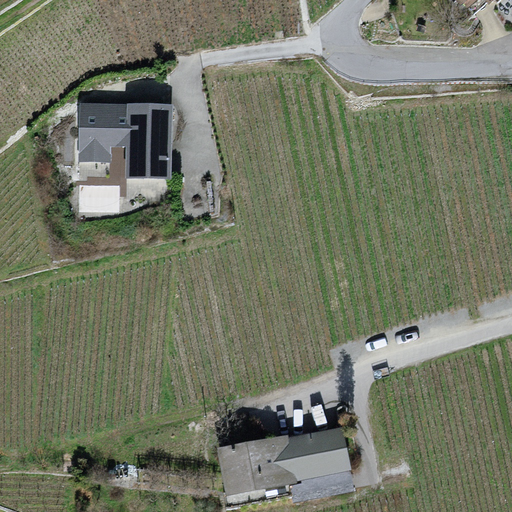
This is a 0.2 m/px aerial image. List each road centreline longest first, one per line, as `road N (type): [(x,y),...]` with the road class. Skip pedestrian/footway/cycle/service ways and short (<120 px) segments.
road 1 (residential): [(511,324),(270,410)]
road 2 (unclassified): [(511,64),(358,60),(340,37),(359,0)]
